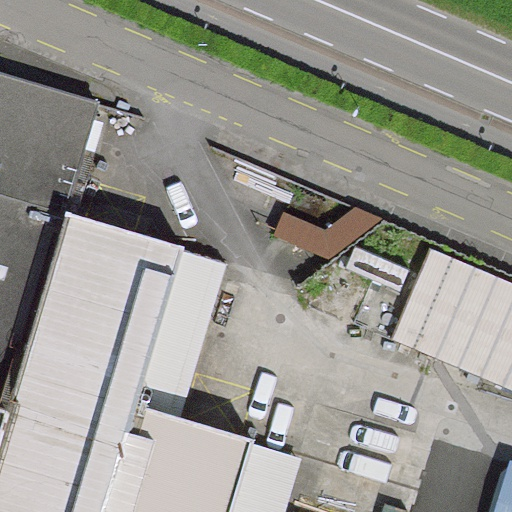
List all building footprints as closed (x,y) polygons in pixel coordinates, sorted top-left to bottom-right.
[(0,492),(82,221),(113,120),(0,85),(0,492)] [(275,237),(330,262),(386,221),(358,208),(326,232),(285,214),(275,237)] [(0,511),(115,511),(146,405),(191,253),(82,221),(0,492),(0,511)] [(393,338),(511,388),(511,281),(431,247),(393,338)] [(243,511),(264,445),(146,405),(115,511),(243,511)] [(511,511),(511,481),(502,511),(511,511)]
